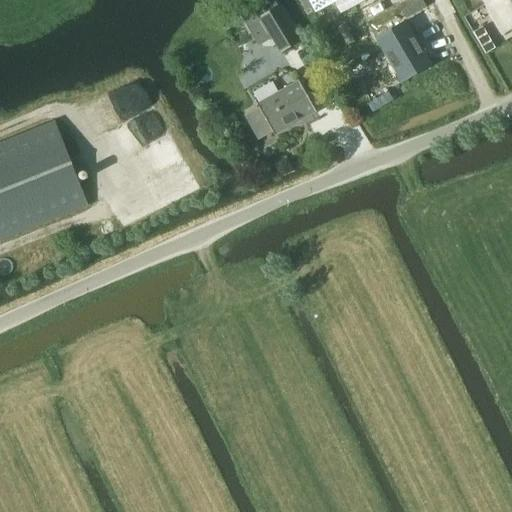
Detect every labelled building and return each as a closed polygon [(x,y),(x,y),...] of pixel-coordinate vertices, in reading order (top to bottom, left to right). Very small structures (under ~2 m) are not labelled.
[(308,0),(315,12),(336,0),(308,0)] [(348,0),(354,10),(371,0),(348,0)] [(511,29),(511,0),(482,0),(502,35),(511,29)] [(277,6),(262,14),(275,37),(283,51),(301,41),(279,4),(277,6)] [(369,25),(341,40),(365,81),(393,65),(369,25)] [(494,49),(481,27),(472,33),(485,55),(494,49)] [(275,135),(317,112),(300,81),(258,104),(260,108),(246,116),(260,141),(274,133),(275,135)] [(55,122),(0,143),(0,240),(88,207),(55,122)]
